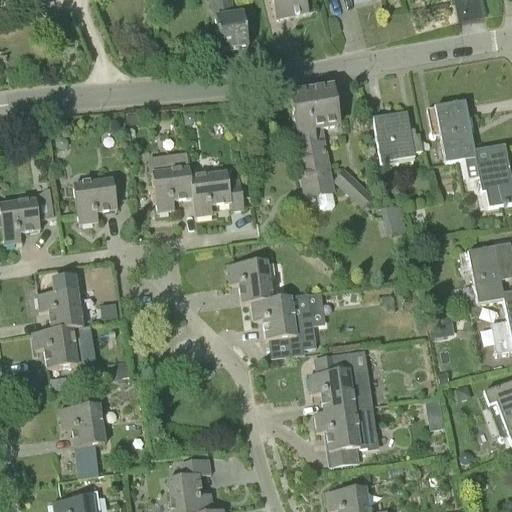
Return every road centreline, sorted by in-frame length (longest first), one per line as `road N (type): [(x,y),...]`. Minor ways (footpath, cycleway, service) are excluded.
road 1 (residential): [(0,108),(241,85),(511,38)]
road 2 (residential): [(115,255),(227,354),(250,402),(279,511)]
road 3 (residential): [(115,255),(246,238)]
